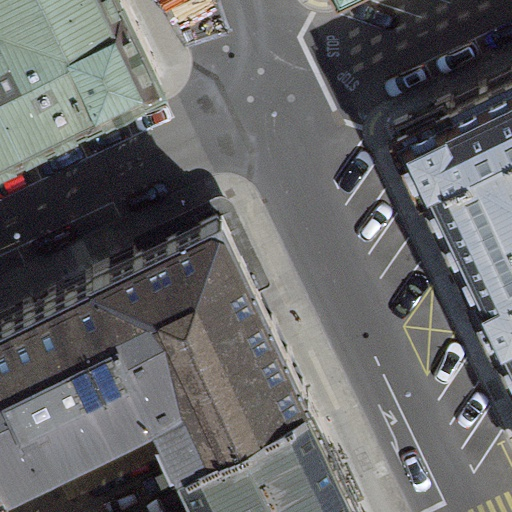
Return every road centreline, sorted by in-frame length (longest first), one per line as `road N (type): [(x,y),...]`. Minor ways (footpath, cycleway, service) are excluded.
road 1 (residential): [(272,100),(467,511)]
road 2 (residential): [(0,230),(272,100)]
road 3 (residential): [(480,0),(272,100)]
